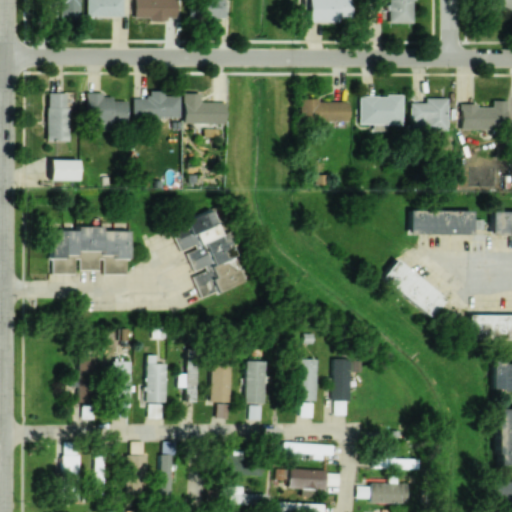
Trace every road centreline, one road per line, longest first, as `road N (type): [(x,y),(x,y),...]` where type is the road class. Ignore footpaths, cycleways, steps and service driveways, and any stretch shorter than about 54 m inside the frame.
road 1 (tertiary): [(4,511),(7,0)]
road 2 (residential): [(7,57),(511,58)]
road 3 (residential): [(5,433),(345,437)]
